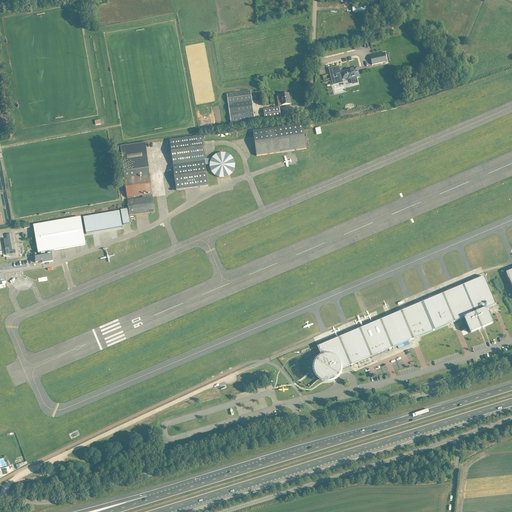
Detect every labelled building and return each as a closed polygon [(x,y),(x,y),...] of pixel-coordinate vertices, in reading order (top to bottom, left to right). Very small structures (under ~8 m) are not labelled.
[(357,4),(352,5),(353,13),(365,12),(365,11),(381,11),(380,4),(365,5),(365,4),(357,4)] [(385,53),(370,56),(372,65),(387,62),(385,53)] [(346,72),(341,73),(339,67),(329,69),(333,85),(343,83),(342,80),(348,78),(348,79),(351,79),(352,86),(358,84),(357,77),(359,77),(357,68),(350,70),(348,71),(346,71),(346,72)] [(231,125),(255,121),(250,91),(227,94),(231,125)] [(288,94),(284,95),(281,95),(282,105),(290,104),(290,103),(288,94)] [(279,107),(274,108),(270,109),(270,106),(264,107),(264,110),(263,110),(265,120),(281,117),(279,107)] [(255,148),(256,156),(280,153),(294,151),(306,149),(302,124),(253,132),(255,148)] [(173,168),(205,164),(201,136),(170,141),(173,168)] [(125,180),(150,177),(146,144),(120,147),(125,180)] [(233,160),(230,156),(226,154),(221,153),(216,155),(212,158),(210,163),(210,168),(212,172),(215,176),(219,178),(224,178),(229,177),(232,173),(234,169),(235,164),(233,160)] [(173,168),(177,190),(208,186),(205,164),(173,168)] [(142,197),(142,198),(153,197),(150,177),(125,180),(127,199),(142,197)] [(130,216),(155,213),(153,197),(142,198),(142,199),(128,201),(130,216)] [(127,209),(120,210),(123,225),(130,224),(127,209)] [(120,211),(83,218),(86,234),(123,227),(120,211)] [(86,245),(81,218),(33,226),(38,253),(86,245)] [(14,231),(1,233),(4,250),(17,248),(14,231)] [(52,261),(51,255),(35,258),(36,262),(36,263),(41,262),(41,264),(53,262),(53,261),(52,261)] [(317,367),(317,369),(317,371),(318,373),(319,375),(320,377),(321,377),(322,378),(323,379),(326,380),(328,380),(330,380),(332,379),(334,378),(335,377),(337,375),(338,373),(338,371),(464,318),(470,333),(492,324),(486,309),(496,305),(484,277),(453,290),(317,347),(323,360),(321,360),(320,361),(319,363),(318,365),(317,367)]
